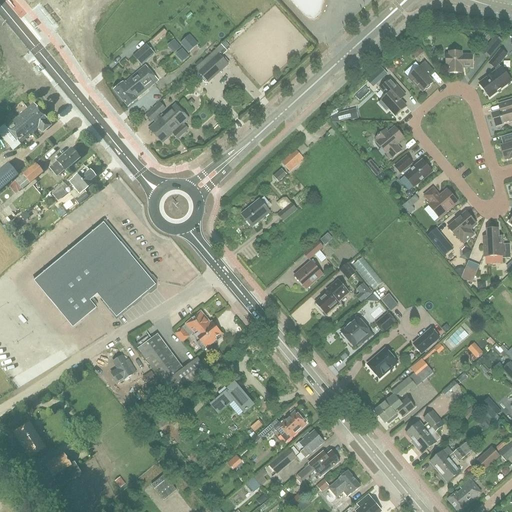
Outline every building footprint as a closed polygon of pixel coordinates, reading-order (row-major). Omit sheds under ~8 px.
[(323,0),(291,0),(307,16),(310,18),(313,19),(317,17),(319,14),(323,0)] [(155,43),(167,32),(164,29),(151,39),(155,43)] [(180,43),(189,52),(199,43),(190,34),(180,43)] [(490,58),(503,41),(496,35),(482,52),(490,58)] [(424,52),(417,44),(416,45),(414,42),(409,47),(411,50),(410,51),(416,58),(424,52)] [(155,54),(147,44),(133,56),(142,66),(155,54)] [(495,68),(497,71),(479,84),(490,97),(511,81),(501,67),(501,68),(499,65),(508,54),(501,48),(489,63),(495,68)] [(462,52),(449,52),(449,55),(446,55),(446,66),(449,66),(449,73),(462,73),(462,68),(473,68),(473,55),(462,55),(462,52)] [(208,83),(229,64),(218,53),(198,71),(200,73),(198,74),(198,75),(205,83),(206,84),(208,82),(208,83)] [(136,86),(152,73),(145,65),(124,83),(123,82),(114,90),(121,97),(135,86),(136,86)] [(429,76),(420,66),(408,78),(416,87),(418,86),(423,92),(433,82),(428,77),(429,76)] [(374,74),(380,80),(387,74),(381,67),(374,74)] [(135,86),(121,97),(128,107),(138,99),(137,98),(158,81),(152,73),(136,86),(135,86)] [(391,79),(380,89),(387,96),(382,100),(396,116),(406,107),(400,100),(405,95),(391,79)] [(500,111),(492,113),(496,127),(511,122),(511,99),(504,102),(506,109),(500,111)] [(160,102),(152,110),(173,133),(173,134),(178,139),(189,130),(184,124),(189,119),(175,104),(164,115),(162,113),(167,109),(160,102)] [(20,116),(34,133),(39,129),(42,134),(52,126),(33,105),(20,116)] [(173,133),(152,110),(146,116),(151,122),(153,120),(155,122),(149,128),(162,143),(173,134),(173,133)] [(339,113),(336,114),(329,120),(340,120),(341,121),(349,118),(347,110),(338,112),(339,113)] [(34,133),(20,116),(6,128),(21,145),(34,133)] [(395,127),(389,133),(386,130),(378,136),(376,138),(375,140),(375,142),(375,143),(377,146),(380,150),(382,148),(386,153),(384,155),(389,161),(392,158),(401,151),(397,146),(398,143),(404,138),(395,127)] [(511,133),(500,137),(503,146),(501,146),(505,160),(508,159),(508,160),(511,158),(511,133)] [(53,146),(47,152),(51,157),(58,152),(53,146)] [(57,178),(65,171),(79,159),(71,149),(57,162),(49,168),(57,178)] [(281,163),(290,172),(304,159),(295,150),(281,163)] [(414,168),(411,164),(412,163),(407,157),(395,166),(401,173),(402,171),(405,175),(404,176),(414,187),(432,172),(423,160),(414,168)] [(7,163),(0,169),(0,191),(18,176),(7,163)] [(22,190),(44,173),(36,164),(15,181),(22,190)] [(381,173),(383,171),(381,168),(379,169),(376,165),(370,170),(376,177),(377,177),(381,173)] [(73,179),(69,183),(80,195),(84,192),(91,186),(89,183),(95,178),(90,171),(89,171),(86,168),(81,173),(73,179)] [(281,172),(273,178),(277,183),(285,176),(281,172)] [(385,177),(381,173),(377,177),(380,181),(385,177)] [(431,203),(429,206),(439,218),(458,202),(448,190),(440,196),(433,188),(425,196),(431,203)] [(85,194),(75,201),(78,205),(88,197),(85,194)] [(264,197),(260,200),(242,214),(252,226),(270,212),(268,210),(272,206),(264,197)] [(414,209),(408,201),(402,206),(409,214),(414,209)] [(294,213),(298,210),(291,203),(277,214),(283,221),(284,222),(290,217),(294,213)] [(61,218),(66,213),(61,207),(56,211),(61,218)] [(298,210),(294,213),(298,218),(303,214),(299,209),(298,210)] [(463,244),(474,235),(470,230),(477,224),(466,212),(448,227),(458,240),(459,239),(463,244)] [(274,237),(265,244),(273,254),(294,236),(288,229),(295,223),(290,217),(284,222),(283,221),(270,232),(274,237)] [(105,294),(143,269),(104,222),(34,281),(73,328),(97,308),(96,306),(98,304),(93,298),(98,295),(117,318),(120,315),(105,294)] [(446,240),(436,228),(427,236),(437,248),(446,240)] [(488,237),(484,237),(485,257),(503,256),(503,258),(511,258),(510,244),(503,244),(503,236),(499,237),(498,229),(487,230),(488,237)] [(319,233),(314,237),(318,242),(319,241),(323,237),(319,233)] [(294,236),(273,254),(281,263),(290,256),(293,260),(313,244),(307,237),(300,243),(294,236)] [(318,242),(304,254),(309,260),(315,255),(321,262),(326,258),(320,251),(324,247),(319,241),(318,242)] [(323,275),(311,261),(295,276),(306,289),(323,275)] [(475,278),(480,266),(469,261),(464,273),(475,278)] [(356,273),(348,263),(340,270),(348,280),(356,273)] [(455,270),(461,278),(465,269),(461,267),(458,268),(455,270)] [(156,285),(143,269),(105,294),(120,315),(156,285)] [(326,290),(328,292),(316,303),(326,314),(339,303),(338,302),(350,293),(338,279),(326,290)] [(486,290),(486,281),(477,282),(478,290),(486,290)] [(365,299),(372,294),(363,283),(356,289),(365,299)] [(398,306),(389,294),(382,300),(391,312),(398,306)] [(220,336),(223,334),(213,322),(211,324),(201,312),(185,325),(186,326),(176,334),(183,342),(193,333),(196,337),(199,340),(200,339),(207,347),(216,340),(218,340),(221,338),(220,336)] [(384,334),(396,322),(388,313),(375,324),(384,334)] [(372,334),(357,317),(348,325),(349,325),(341,332),(355,347),(361,342),(362,343),(372,334)] [(431,327),(412,344),(422,355),(441,338),(431,327)] [(164,383),(174,396),(207,372),(198,359),(183,370),(157,335),(139,349),(164,383)] [(478,354),(486,348),(478,338),(470,345),(478,354)] [(490,338),(486,341),(492,346),(495,343),(490,338)] [(506,338),(502,341),(509,348),(511,345),(506,338)] [(444,348),(439,343),(433,348),(438,354),(444,348)] [(385,349),(369,364),(381,377),(397,363),(385,349)] [(124,380),(136,372),(129,360),(125,362),(123,356),(113,362),(119,371),(112,375),(118,383),(124,380)] [(511,363),(510,361),(503,369),(511,378),(511,363)] [(419,378),(430,369),(425,363),(414,372),(419,378)] [(489,370),(484,364),(481,367),(486,373),(489,370)] [(151,371),(143,377),(148,384),(156,379),(151,371)] [(460,384),(467,378),(464,374),(457,380),(460,384)] [(409,377),(399,385),(405,393),(410,389),(411,391),(417,387),(409,377)] [(448,399),(460,388),(454,381),(442,392),(448,399)] [(222,397),(212,405),(219,412),(228,404),(238,416),(244,411),(245,412),(246,411),(247,412),(248,410),(253,405),(235,384),(228,391),(225,388),(218,393),(222,397)] [(405,393),(399,385),(391,392),(393,395),(374,410),(380,417),(399,401),(398,399),(405,393)] [(157,396),(163,405),(172,398),(166,389),(157,396)] [(401,403),(399,401),(380,417),(385,424),(399,412),(403,417),(415,408),(407,398),(401,403)] [(486,410),(494,403),(489,398),(481,405),(486,410)] [(169,409),(175,418),(184,411),(178,403),(169,409)] [(474,406),(467,412),(472,418),(480,412),(474,406)] [(172,422),(163,410),(151,418),(159,430),(172,422)] [(427,423),(424,427),(420,423),(406,434),(414,444),(428,432),(432,428),(433,429),(440,423),(441,421),(432,411),(423,419),(427,423)] [(280,424),(279,424),(285,431),(281,434),(286,441),(290,437),(305,424),(304,422),(305,420),(302,417),(300,418),(297,414),(296,413),(285,422),(284,421),(280,424)] [(492,425),(485,416),(479,421),(486,430),(492,425)] [(276,419),(258,435),(263,441),(276,430),(275,428),(279,424),(280,424),(276,419)] [(440,423),(433,429),(436,432),(443,426),(440,423)] [(14,434),(30,458),(45,448),(38,437),(36,438),(27,425),(14,434)] [(305,458),(310,454),(324,442),(315,431),(310,436),(308,434),(304,437),(306,439),(300,443),(299,442),(296,445),(300,450),(303,447),(305,448),(300,452),(305,458)] [(428,432),(414,444),(423,454),(436,442),(428,432)] [(506,462),(511,455),(511,440),(498,453),(506,462)] [(492,447),(472,465),(481,475),(501,456),(497,453),(506,445),(503,441),(494,450),(492,447)] [(466,442),(449,456),(444,450),(429,463),(438,473),(470,447),(466,442)] [(470,447),(438,473),(447,483),(461,471),(458,466),(460,464),(458,462),(473,450),(470,447)] [(277,475),(297,457),(289,448),(269,465),(277,475)] [(313,469),(320,463),(327,472),(340,461),(332,452),(325,458),(321,454),(309,464),(313,469)] [(47,465),(45,466),(53,478),(58,486),(80,472),(75,463),(72,465),(64,454),(57,459),(56,457),(46,464),(47,465)] [(228,463),(233,469),(241,462),(236,455),(228,463)] [(337,498),(344,492),(348,497),(352,493),(352,494),(361,487),(348,471),(339,479),(328,488),(337,498)] [(164,475),(151,485),(154,489),(155,489),(164,500),(177,490),(167,479),(168,479),(167,478),(164,475)] [(254,478),(246,484),(253,493),(261,486),(254,478)] [(460,488),(462,490),(458,493),(457,492),(448,500),(457,511),(461,511),(468,506),(467,505),(482,493),(470,479),(460,488)] [(322,492),(330,486),(325,480),(317,486),(322,492)] [(380,511),(382,511),(369,495),(358,504),(361,508),(356,511),(355,511),(380,511)] [(296,496),(290,502),(294,505),(300,500),(296,496)] [(65,511),(67,511),(58,499),(47,507),(51,511),(65,511)]
